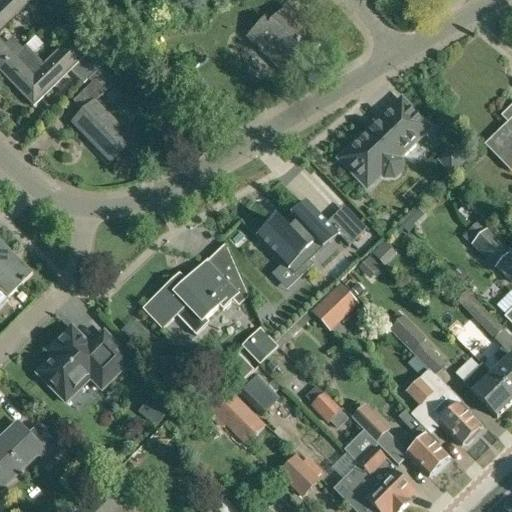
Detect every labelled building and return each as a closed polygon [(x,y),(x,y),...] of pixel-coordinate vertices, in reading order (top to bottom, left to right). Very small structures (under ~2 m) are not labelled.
[(0,70),(1,71),(22,51),(13,42),(6,48),(0,41),(0,33),(34,0),(0,0),(3,3),(0,5),(0,70)] [(306,61),(323,44),(289,10),(273,26),(268,21),(250,39),(284,73),(300,56),(306,61)] [(35,38),(22,51),(1,71),(35,105),(70,71),(84,85),(89,81),(99,70),(116,54),(101,39),(87,53),(74,39),(45,68),(33,56),(43,46),(35,38)] [(99,70),(89,81),(94,85),(75,103),(86,114),(75,125),(113,164),(124,154),(132,163),(144,151),(96,103),(114,85),(99,70)] [(351,146),(338,159),(367,190),(382,176),(385,179),(390,180),(394,179),(398,176),(400,173),(401,169),(400,164),(398,161),(403,155),(405,157),(419,143),(418,142),(430,130),(402,101),(353,148),(351,146)] [(511,109),(503,118),(509,125),(488,147),(511,171),(511,109)] [(463,163),(452,152),(440,163),(451,174),(463,163)] [(276,222),(258,239),(295,276),(338,235),(307,203),(292,218),(297,224),(287,233),(276,222)] [(366,231),(359,224),(342,241),(349,248),(366,231)] [(511,283),(511,259),(485,234),(475,225),(462,239),(494,269),(495,268),(511,284),(511,283)] [(0,307),(8,300),(32,276),(0,242),(0,307)] [(172,285),(144,311),(163,331),(177,317),(196,337),(208,325),(205,322),(220,308),(224,311),(231,304),(236,299),(244,292),(248,300),(249,299),(226,247),(225,248),(228,253),(214,267),(205,275),(201,271),(179,292),(172,285)] [(356,294),(326,322),(337,333),(366,305),(356,294)] [(494,341),(502,350),(508,355),(511,351),(511,341),(504,332),(504,331),(467,294),(457,304),(494,341)] [(434,379),(435,378),(446,367),(424,344),(426,341),(404,318),(389,333),(429,373),(428,374),(434,379)] [(259,367),(278,349),(260,330),(241,348),(259,367)] [(101,391),(131,363),(104,335),(87,352),(69,333),(48,354),(54,360),(38,376),(65,404),(90,380),(101,391)] [(511,359),(508,355),(502,350),(494,357),(503,366),(492,377),(511,396),(511,359)] [(511,405),(511,396),(492,377),(482,367),(464,385),(473,395),(498,420),(499,419),(499,418),(511,405)] [(434,379),(428,374),(419,383),(432,397),(411,418),(430,436),(440,426),(462,448),(481,430),(469,418),(472,415),(435,378),(434,379)] [(278,399),(257,377),(239,395),(260,417),(278,399)] [(244,447),(255,436),(263,428),(221,386),(202,405),(244,447)] [(328,426),(340,413),(323,396),(310,408),(328,426)] [(406,457),(408,455),(387,434),(388,433),(365,410),(353,422),(399,468),(408,459),(406,457)] [(430,436),(411,418),(406,412),(398,420),(414,435),(409,439),(418,448),(409,456),(408,455),(406,457),(408,459),(409,458),(430,479),(448,460),(436,449),(439,446),(430,436)] [(47,467),(60,454),(38,431),(30,439),(17,425),(0,442),(0,493),(37,457),(47,467)] [(358,466),(403,511),(410,504),(408,502),(414,495),(395,476),(398,473),(375,449),(358,466)] [(321,482),(295,458),(277,476),(302,500),(321,482)] [(401,511),(403,511),(358,466),(342,483),(364,505),(366,502),(376,511),(401,511)] [(121,511),(135,498),(117,479),(81,511),(121,511)]
